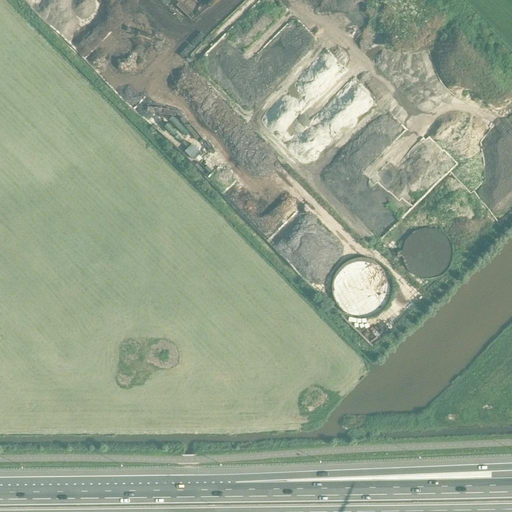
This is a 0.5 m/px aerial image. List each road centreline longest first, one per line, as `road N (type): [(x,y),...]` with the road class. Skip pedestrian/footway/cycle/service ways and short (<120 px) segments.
road 1 (motorway): [(511,467),(234,489)]
road 2 (motorway): [(511,484),(234,489)]
road 3 (motorway): [(234,489),(0,492)]
